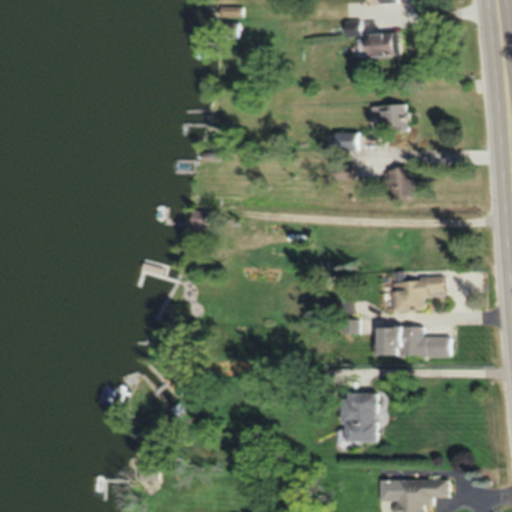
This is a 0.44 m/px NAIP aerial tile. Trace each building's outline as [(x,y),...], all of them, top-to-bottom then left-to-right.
[(395,30),(362,35),(366,56),(398,50),(395,30)] [(373,129),(407,128),(407,104),(372,104),(373,129)] [(360,132),(326,131),(326,148),(360,149),(360,132)] [(353,162),(332,162),(332,179),(353,179),(353,162)] [(411,168),(386,172),(390,198),(415,194),(411,168)] [(392,279),(393,309),(423,308),(423,294),(445,293),(444,277),(392,279)] [(452,356),(452,335),(425,335),(425,326),(372,326),(372,355),(452,356)] [(342,440),(377,439),(376,392),(341,393),(342,440)] [(449,478),(397,478),(396,511),(426,511),(426,504),(433,504),(433,495),(449,495),(449,478)]
